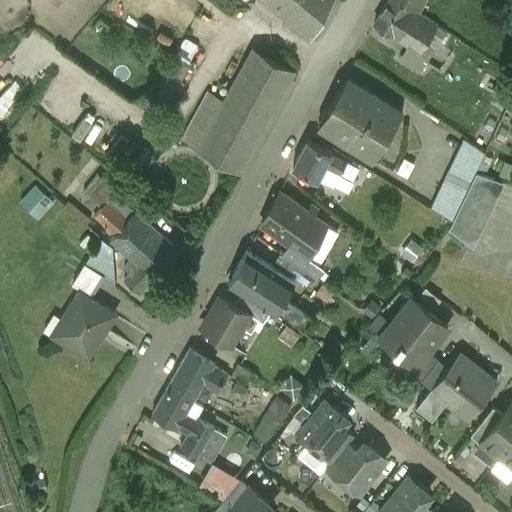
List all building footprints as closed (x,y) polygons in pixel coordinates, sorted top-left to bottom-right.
[(235,0),(233,3),(241,9),(247,0),(235,0)] [(274,0),(311,30),(327,0),(274,0)] [(381,0),(374,12),(408,34),(419,41),(427,30),(436,35),(441,26),(433,21),(433,20),(432,20),(437,12),(418,0),(381,0)] [(446,18),(437,12),(432,20),(433,20),(433,21),(441,26),(446,18)] [(436,35),(427,30),(419,41),(428,47),(436,35)] [(419,41),(408,34),(399,49),(419,62),(428,47),(419,41)] [(253,36),(197,138),(239,161),(295,59),(253,36)] [(402,99),(348,65),(319,112),(373,145),(402,99)] [(490,134),(467,123),(434,189),(457,200),(490,134)] [(332,140),(307,127),(293,154),(334,175),(341,162),(346,151),(347,150),(331,142),(332,140)] [(359,157),(346,151),(341,162),(353,168),(359,157)] [(83,179),(102,197),(108,189),(117,179),(98,162),(83,179)] [(36,171),(21,188),(39,204),(54,188),(36,171)] [(327,212),(280,178),(279,181),(279,182),(263,209),(263,208),(261,211),(289,232),(308,245),(309,244),(319,251),(338,219),(327,212)] [(95,203),(116,222),(130,208),(108,189),(102,197),(95,203)] [(112,227),(133,247),(150,261),(174,234),(137,200),(130,208),(116,222),(112,227)] [(308,245),(289,232),(283,241),(316,265),(323,254),(319,251),(309,244),(308,245)] [(294,268),(247,238),(238,253),(234,252),(227,264),(230,267),(229,269),(275,300),(284,286),(294,268)] [(154,264),(150,261),(133,247),(125,256),(130,261),(124,268),(139,282),(154,264)] [(53,322),(89,344),(116,301),(80,279),(53,322)] [(270,300),(242,280),(234,291),(250,301),(263,310),(270,300)] [(447,311),(412,283),(380,323),(382,324),(386,319),(399,329),(394,334),(397,336),(390,345),(407,360),(412,354),(427,334),(428,335),(447,311)] [(234,291),(220,284),(202,315),(231,332),(250,301),(234,291)] [(310,304),(284,286),(275,300),(302,319),(310,304)] [(370,310),(379,318),(389,307),(379,299),(370,310)] [(427,334),(412,354),(423,363),(438,344),(438,343),(428,335),(427,334)] [(215,350),(189,336),(189,337),(168,374),(193,388),(203,370),(216,378),(227,359),(214,352),(215,350)] [(496,367),(458,337),(447,351),(431,372),(416,391),(432,403),(447,384),(469,402),(496,367)] [(423,363),(422,364),(431,372),(447,351),(438,344),(423,363)] [(257,361),(238,350),(233,360),(252,371),(257,361)] [(193,388),(168,374),(155,398),(154,397),(152,400),(155,401),(164,406),(162,411),(169,415),(172,411),(175,413),(178,415),(178,414),(188,420),(181,432),(198,442),(214,414),(197,405),(196,407),(186,400),(193,388)] [(292,392),(276,383),(253,422),(269,431),(292,392)] [(511,386),(502,399),(480,427),(499,441),(511,424),(511,386)] [(334,391),(322,405),(314,399),(315,399),(313,398),(296,420),(330,447),(348,425),(349,425),(353,419),(339,408),(346,399),(334,389),(333,391),(334,391)] [(493,391),(471,419),(480,427),(502,399),(493,391)] [(226,422),(214,414),(198,442),(211,449),(226,422)] [(511,424),(499,441),(511,451),(511,424)] [(349,425),(348,425),(330,447),(325,453),(360,481),(377,459),(376,458),(368,452),(379,437),(380,438),(381,436),(369,427),(361,436),(349,425)] [(228,479),(237,459),(212,448),(203,468),(228,479)] [(417,467),(405,481),(397,475),(396,474),(379,496),(399,511),(421,511),(436,494),(422,483),(429,474),(417,465),(416,466),(417,467)] [(251,472),(220,508),(224,511),(274,511),(276,509),(263,498),(271,488),(251,472)] [(450,506),(436,494),(421,511),(463,511),(467,507),(468,507),(469,506),(457,497),(450,506)]
